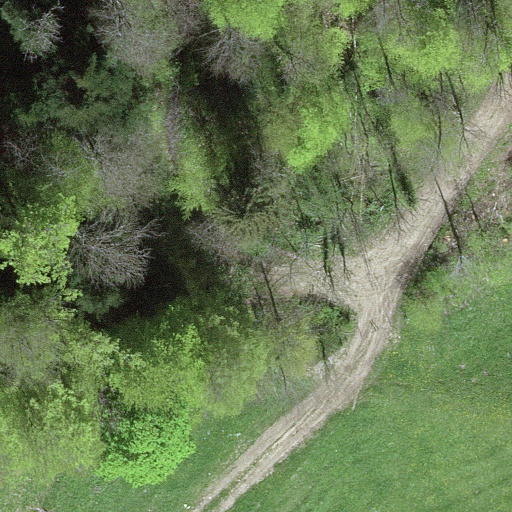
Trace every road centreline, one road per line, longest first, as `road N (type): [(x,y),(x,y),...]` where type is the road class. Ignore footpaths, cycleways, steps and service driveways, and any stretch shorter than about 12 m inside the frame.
road 1 (track): [(511,97),(484,142),(392,248),(350,267),(249,273),(223,262),(171,190),(162,149),(163,76),(181,0)]
road 2 (track): [(392,248),(381,359),(228,486),(208,511)]
